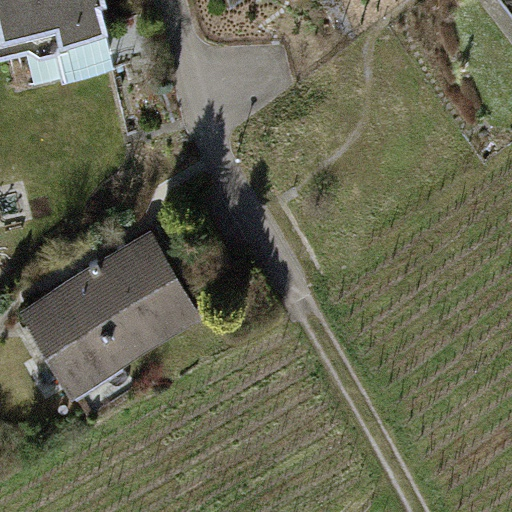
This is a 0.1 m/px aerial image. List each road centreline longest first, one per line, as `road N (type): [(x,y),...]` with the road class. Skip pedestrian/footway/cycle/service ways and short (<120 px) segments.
road 1 (track): [(221,193),(403,511)]
road 2 (residential): [(164,0),(221,193)]
